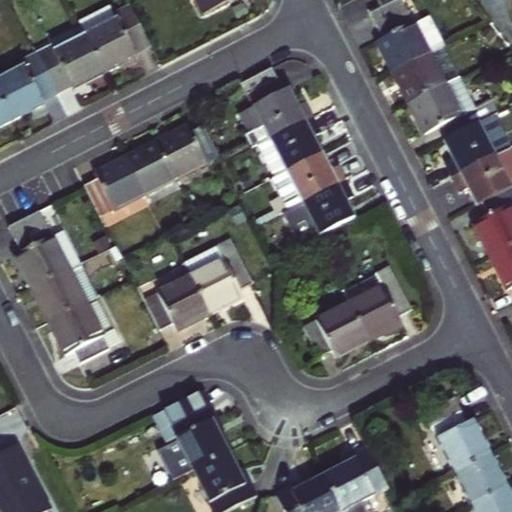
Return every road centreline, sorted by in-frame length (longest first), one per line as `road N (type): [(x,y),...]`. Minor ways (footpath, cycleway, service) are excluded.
road 1 (residential): [(0,315),(42,400),(75,420),(230,356),(252,364),(282,407),(324,409),(475,327)]
road 2 (residential): [(0,176),(318,18)]
road 3 (residential): [(318,18),(475,327)]
